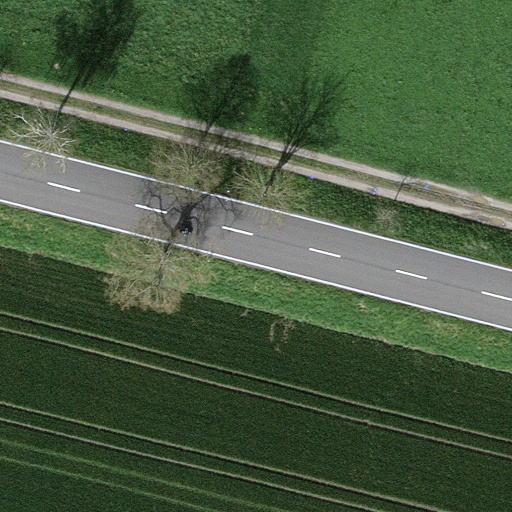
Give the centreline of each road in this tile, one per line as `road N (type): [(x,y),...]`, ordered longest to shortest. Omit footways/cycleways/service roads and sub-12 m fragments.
road 1 (secondary): [(0,172),(511,301)]
road 2 (track): [(511,221),(0,93)]
